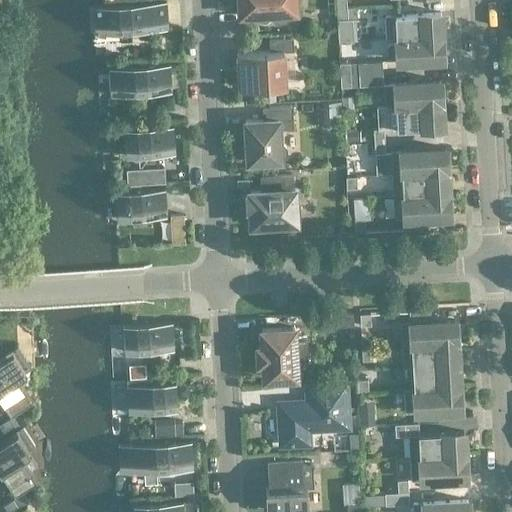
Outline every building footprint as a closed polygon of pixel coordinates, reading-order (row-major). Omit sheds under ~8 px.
[(238,0),(239,15),(272,13),(272,17),(276,20),(285,20),(288,16),(288,12),(297,11),(296,0),(238,0)] [(167,2),(105,5),(107,32),(169,29),(167,2)] [(347,18),(347,6),(336,7),(337,19),(347,18)] [(386,15),(387,37),(396,37),(441,35),(440,12),(386,15)] [(337,19),(338,40),(357,39),(355,18),(337,19)] [(443,57),(441,35),(396,37),(396,39),(390,40),(387,43),(388,53),(391,56),(397,56),(398,60),(406,59),(407,70),(431,69),(430,58),(443,57)] [(269,38),(270,50),(237,52),(239,86),(286,83),(284,50),(294,50),(293,36),(269,38)] [(381,81),(379,58),(337,60),(338,83),(381,81)] [(171,64),(109,67),(110,94),(172,91),(171,64)] [(431,80),(431,69),(407,70),(408,82),(395,83),(396,105),(441,103),(440,80),(431,80)] [(358,97),(342,98),(343,107),(359,106),(358,97)] [(443,125),(441,103),(396,105),(397,128),(443,125)] [(262,106),(263,118),(245,119),(247,161),(281,159),(281,156),(283,156),(286,153),(286,147),(283,144),(281,144),(280,129),(294,128),(292,105),(262,106)] [(126,155),(164,153),(162,126),(124,128),(126,155)] [(373,128),(374,140),(385,140),(384,128),(373,128)] [(360,131),(345,131),(346,141),(361,140),(360,131)] [(385,152),(385,140),(374,140),(375,152),(385,152)] [(391,151),(392,173),(447,170),(446,148),(391,151)] [(164,167),(126,170),(127,184),(165,181),(164,167)] [(448,192),(447,170),(392,173),(394,195),(448,192)] [(296,218),(300,218),(300,201),(295,202),(294,188),(289,188),(288,174),(256,176),(257,190),(250,190),(250,194),(245,195),(246,207),(251,206),(252,222),(257,222),(258,227),(280,226),(280,221),(296,220),(296,218)] [(347,188),(357,187),(356,175),(346,176),(347,188)] [(166,188),(116,191),(117,218),(167,215),(166,188)] [(450,214),(448,192),(394,195),(395,217),(405,217),(405,229),(425,228),(424,216),(450,214)] [(184,214),(170,215),(172,243),(186,242),(184,214)] [(355,220),(355,231),(365,231),(365,219),(355,220)] [(401,323),(402,345),(457,342),(456,320),(430,321),(429,309),(410,310),(410,322),(401,323)] [(354,324),(353,312),(329,313),(330,325),(354,324)] [(371,323),(370,312),(360,313),(360,323),(371,323)] [(175,348),(173,322),(123,324),(125,351),(175,348)] [(296,360),(307,359),(306,341),(294,342),(294,327),(262,329),(263,345),(258,345),(259,360),(263,360),(264,377),(296,375),(296,360)] [(458,364),(457,342),(402,345),(403,367),(413,366),(458,364)] [(17,345),(11,348),(0,355),(0,396),(10,412),(32,397),(18,376),(32,367),(17,345)] [(372,347),(361,347),(362,359),(373,359),(372,347)] [(145,364),(129,365),(130,377),(146,376),(145,364)] [(459,385),(458,364),(413,366),(414,388),(459,385)] [(368,390),(368,378),(357,379),(358,391),(368,390)] [(176,381),(127,384),(128,411),(178,408),(176,381)] [(304,428),(348,425),(346,384),(311,385),(312,399),(279,401),(279,406),(277,409),(278,420),(280,422),(281,443),(304,442),(304,428)] [(460,408),(459,385),(414,388),(405,389),(406,411),(460,408)] [(409,434),(410,457),(465,453),(464,431),(419,433),(419,422),(403,423),(402,411),(391,411),(392,423),(395,423),(395,435),(409,434)] [(374,413),(360,414),(361,424),(375,423),(374,413)] [(9,418),(0,423),(0,434),(14,426),(9,418)] [(183,420),(175,421),(176,434),(184,433),(183,420)] [(0,438),(0,469),(0,470),(15,492),(37,478),(23,456),(36,447),(22,425),(0,438)] [(359,431),(349,431),(350,448),(360,448),(359,431)] [(192,441),(130,444),(132,471),(193,468),(192,441)] [(466,476),(465,453),(410,457),(412,479),(466,476)] [(313,463),(302,463),(302,460),(268,462),(269,487),(266,487),(267,510),(308,507),(307,486),(314,486),(313,463)] [(397,479),(398,491),(408,491),(408,479),(397,479)] [(194,481),(176,482),(176,495),(195,494),(194,481)] [(408,491),(398,491),(384,492),(385,504),(409,503),(408,491)] [(0,511),(8,511),(18,507),(13,499),(0,507),(0,511)] [(468,511),(468,499),(423,502),(413,502),(413,511),(468,511)] [(183,511),(183,501),(134,504),(134,511),(183,511)] [(364,511),(364,502),(347,503),(347,511),(364,511)]
